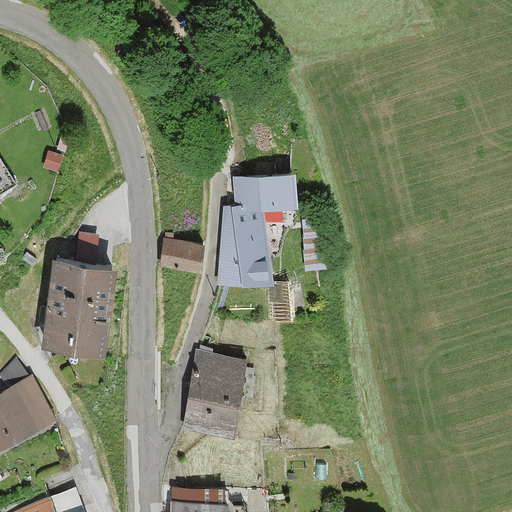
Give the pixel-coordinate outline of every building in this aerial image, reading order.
[(0,190),(14,182),(0,160),(0,199),(1,198),(0,196),(0,190)] [(226,205),(225,281),(271,281),(263,205),(297,206),(295,172),(237,173),(239,204),(226,205)] [(162,265),(200,268),(203,241),(165,237),(162,265)] [(43,343),(104,350),(115,264),(54,256),(43,343)] [(198,350),(186,425),(235,432),(246,358),(198,350)] [(0,445),(53,418),(31,375),(0,391),(0,445)] [(56,511),(50,496),(8,511),(56,511)] [(227,511),(228,498),(171,498),(170,511),(227,511)]
